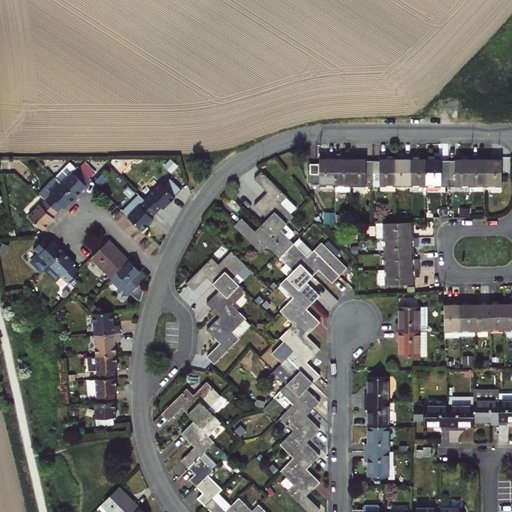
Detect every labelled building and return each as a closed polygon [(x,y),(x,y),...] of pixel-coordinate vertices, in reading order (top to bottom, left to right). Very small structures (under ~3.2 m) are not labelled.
[(310,174),(310,185),(319,184),(319,183),(336,183),(336,154),(326,154),(326,156),(318,156),(318,163),(318,174),(310,174)] [(343,154),(336,154),(336,183),(336,189),(350,189),(350,183),(350,157),(343,157),(343,154)] [(401,157),(396,157),(396,184),(410,184),(410,155),(401,155),(401,157)] [(420,155),(410,155),(410,184),(410,191),(427,191),(427,183),(427,157),(420,157),(420,155)] [(471,157),(471,184),(486,184),(487,155),(478,155),(478,157),(471,157)] [(487,155),(486,184),(502,184),(503,157),(495,157),(495,155),(487,155)] [(350,157),(350,183),(367,183),(367,185),(372,185),(372,160),(366,160),(366,157),(350,157)] [(380,160),(372,160),(372,185),(381,185),(381,183),(396,184),(396,157),(380,157),(380,160)] [(442,157),(427,157),(427,183),(442,184),(442,186),(450,186),(450,161),(442,161),(442,157)] [(455,161),(450,161),(450,186),(455,186),(455,184),(471,184),(471,157),(455,157),(455,161)] [(71,160),(66,165),(71,171),(77,165),(71,160)] [(310,163),(310,174),(318,174),(318,163),(310,163)] [(55,176),(60,182),(75,196),(85,186),(83,184),(89,178),(77,165),(71,171),(66,165),(55,176)] [(268,192),(261,198),(287,224),(295,216),(292,214),(298,208),(287,197),(288,196),(262,171),(254,179),(268,192)] [(49,193),(44,198),(56,211),(61,206),(63,208),(75,196),(60,182),(55,176),(44,187),(49,193)] [(146,200),(158,212),(163,207),(165,209),(176,198),(162,184),(146,200)] [(44,187),(39,193),(44,198),(49,193),(44,187)] [(56,211),(44,198),(27,215),(41,230),(52,218),(50,216),(56,211)] [(267,218),(261,224),(287,250),(295,242),(281,229),(287,224),(261,198),(254,205),(267,218)] [(146,200),(129,217),(143,230),(154,220),(152,218),(158,212),(146,200)] [(287,250),(261,224),(255,230),(242,217),(235,224),(260,251),(267,244),(280,257),(287,250)] [(377,239),(387,238),(415,238),(415,228),(412,228),(412,222),(377,223),(377,239)] [(45,236),(41,239),(33,248),(50,265),(63,250),(52,239),(51,241),(45,236)] [(303,240),(300,237),(295,242),(298,246),(303,240)] [(387,238),(387,253),(413,253),(413,246),(420,246),(420,238),(415,238),(387,238)] [(109,239),(107,241),(115,249),(117,247),(109,239)] [(295,242),(287,250),(302,264),(313,275),(319,269),(333,282),(348,267),(322,242),(314,251),(303,240),(298,246),(295,242)] [(107,241),(90,258),(111,278),(130,260),(117,247),(115,249),(107,241)] [(63,250),(50,265),(67,282),(79,269),(74,264),(75,261),(63,250)] [(288,276),(314,302),(320,295),(307,282),(313,275),(302,264),(287,250),(280,257),(294,270),(288,276)] [(214,283),(238,258),(231,251),(219,264),(212,257),(187,283),(194,290),(207,277),(214,283)] [(413,253),(387,253),(387,269),(416,268),(421,268),(420,259),(413,259),(413,253)] [(214,310),(239,284),(233,278),(245,265),(238,258),(214,283),(220,289),(207,303),(214,310)] [(122,288),(129,295),(131,293),(137,300),(139,298),(141,290),(137,287),(139,285),(147,277),(130,260),(111,278),(108,282),(118,292),(122,288)] [(387,269),(380,269),(380,281),(383,284),(414,283),(414,277),(421,277),(421,268),(416,268),(387,269)] [(288,303),(314,329),(321,322),(307,308),(314,302),(288,276),(280,284),(294,297),(288,303)] [(239,284),(214,310),(220,316),(207,329),(214,337),(241,311),(234,304),(246,291),(239,284)] [(491,329),(506,329),(506,300),(490,301),(490,303),(491,329)] [(461,330),(461,301),(451,302),(451,304),(445,304),(446,338),(459,338),(459,330),(461,330)] [(476,330),(475,304),(470,304),(470,301),(461,301),(461,330),(461,336),(476,336),(476,330)] [(288,330),(314,355),(321,348),(307,335),(314,329),(288,303),(280,310),(293,324),(288,330)] [(490,303),(475,304),(476,330),(491,329),(490,303)] [(398,331),(420,331),(420,306),(400,305),(400,323),(398,323),(398,331)] [(115,326),(115,311),(94,312),(96,334),(122,332),(121,325),(115,326)] [(253,323),(241,311),(214,337),(220,343),(207,355),(215,364),(240,338),(239,337),(253,323)] [(287,356),(313,382),(320,375),(307,362),(314,355),(288,330),(280,337),(294,350),(287,356)] [(399,338),(401,338),(401,356),(421,356),(420,331),(398,331),(399,338)] [(122,332),(96,334),(97,355),(117,354),(116,341),(123,340),(122,332)] [(117,354),(97,355),(95,355),(96,378),(116,377),(116,370),(118,369),(117,354)] [(287,383),(313,409),(320,402),(307,388),(313,382),(287,356),(280,364),(294,377),(287,383)] [(116,377),(96,378),(90,379),(91,394),(97,393),(98,401),(115,400),(115,393),(117,393),(116,377)] [(366,394),(366,402),(390,402),(390,377),(369,377),(369,394),(366,394)] [(214,387),(207,381),(194,394),(187,387),(162,413),(169,420),(182,406),(189,413),(214,387)] [(288,410),(314,436),(321,428),(307,415),(313,409),(287,383),(280,390),(293,404),(288,410)] [(208,408),(221,395),(214,387),(189,413),(196,420),(182,434),(190,442),(215,416),(208,408)] [(511,399),(499,400),(499,424),(508,424),(508,420),(511,419),(511,399)] [(115,400),(98,401),(95,402),(97,426),(114,425),(114,417),(116,417),(115,400)] [(425,426),(442,425),(442,429),(450,429),(450,405),(422,405),(422,400),(414,400),(414,419),(423,420),(425,420),(425,426)] [(475,420),(492,420),(492,423),(499,424),(499,400),(475,400),(475,405),(475,420)] [(366,410),(369,410),(369,427),(389,426),(390,402),(366,402),(366,410)] [(458,425),(475,425),(475,420),(475,405),(450,405),(450,429),(458,429),(458,425)] [(288,436),(314,462),(321,456),(307,442),(314,436),(288,410),(281,417),(294,430),(288,436)] [(221,422),(215,416),(190,442),(195,446),(182,459),(190,467),(201,457),(215,442),(208,436),(221,422)] [(389,452),(389,426),(369,427),(369,444),(366,444),(365,452),(389,452)] [(288,463),(314,488),(321,481),(308,469),(314,462),(288,436),(281,443),(295,457),(288,463)] [(365,459),(369,459),(369,476),(389,476),(389,479),(396,479),(396,465),(394,465),(389,465),(389,452),(365,452),(365,459)] [(214,470),(201,457),(190,467),(196,473),(190,479),(198,486),(209,475),(214,470)] [(288,490),(309,511),(316,511),(321,508),(308,495),(314,488),(288,463),(281,470),(294,484),(288,490)] [(209,475),(198,486),(204,492),(198,498),(206,505),(219,493),(222,489),(209,475)] [(119,485),(117,487),(127,496),(128,494),(119,485)] [(136,511),(141,507),(128,494),(127,496),(117,487),(102,503),(107,509),(105,511),(103,511),(136,511)] [(219,493),(206,505),(212,511),(240,511),(233,504),(231,505),(219,493)] [(233,504),(240,511),(267,511),(259,504),(253,510),(239,498),(233,504)]
